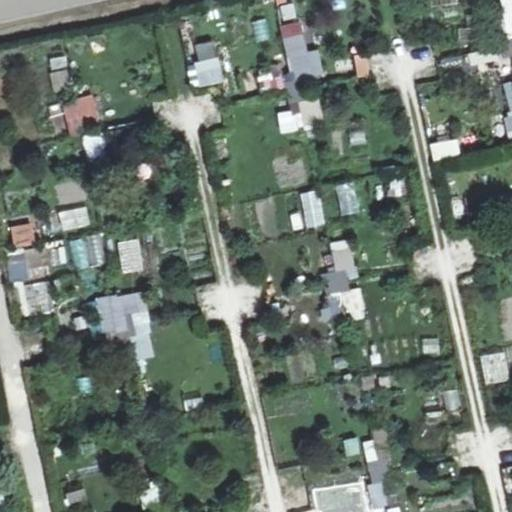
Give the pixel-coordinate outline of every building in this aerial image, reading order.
[(452,6),(431,10),(434,26),(454,23),(452,6)] [(254,39),(268,38),(266,18),(253,19),(254,39)] [(324,77),(319,46),(306,48),(302,20),(281,23),(290,82),(324,77)] [(498,46),(438,58),(441,72),(501,60),(498,46)] [(358,75),(370,73),(365,51),(353,53),(358,75)] [(54,92),(71,88),(67,68),(49,72),(54,92)] [(508,110),(511,109),(511,79),(502,81),(508,110)] [(59,102),(67,128),(99,118),(91,92),(59,102)] [(287,102),(291,128),(323,123),(319,98),(287,102)] [(108,169),(101,130),(82,134),(89,173),(108,169)] [(214,138),(216,159),(228,158),(226,137),(214,138)] [(319,188),(301,191),(306,228),(324,225),(319,188)] [(450,199),(453,219),(465,217),(462,197),(450,199)] [(86,204),(58,209),(62,229),(90,224),(86,204)] [(29,220),(9,225),(14,244),(34,239),(29,220)] [(120,271),(141,269),(139,237),(118,239),(120,271)] [(348,237),(330,240),(335,270),(323,271),(330,319),(364,314),(360,285),(355,286),(348,237)] [(28,315),(49,311),(44,278),(22,282),(28,315)] [(136,325),(134,291),(98,293),(101,335),(131,333),(133,358),(152,357),(149,324),(136,325)] [(223,334),(202,338),(208,368),(229,364),(223,334)] [(373,506),(388,501),(381,479),(366,483),(373,506)] [(160,485),(137,489),(141,511),(176,511),(174,500),(163,502),(160,485)] [(68,490),(72,506),(88,502),(84,486),(68,490)]
